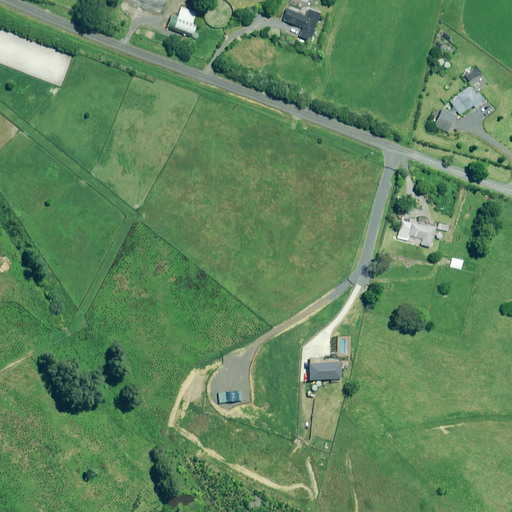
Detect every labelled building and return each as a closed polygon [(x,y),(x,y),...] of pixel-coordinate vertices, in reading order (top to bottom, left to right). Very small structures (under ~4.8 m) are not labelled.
[(324,4),(314,0),(312,0),(311,4),(322,9),(324,4)] [(170,15),(166,27),(191,36),(194,25),(191,24),(195,12),(180,7),(176,17),(170,15)] [(320,13),(307,8),(304,15),(286,8),(282,19),(302,27),(298,36),(310,41),(315,30),(314,29),(320,13)] [(468,87),(449,101),(459,114),(473,105),(474,107),(481,102),(480,100),(482,98),(477,92),(473,95),(468,87)] [(457,115),(441,108),(433,125),(450,132),(457,115)] [(425,226),(410,222),(407,235),(421,239),(420,244),(430,247),(435,227),(426,225),(425,226)]
